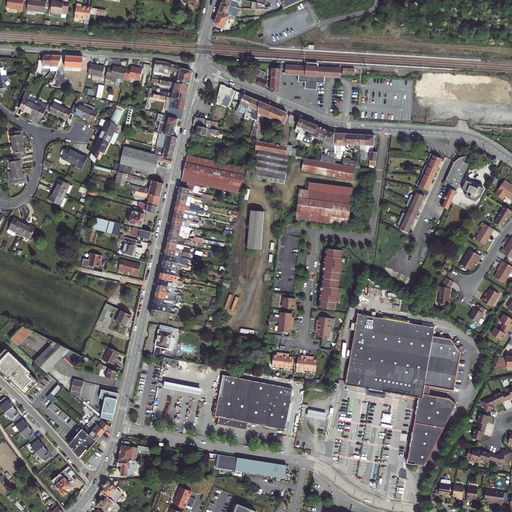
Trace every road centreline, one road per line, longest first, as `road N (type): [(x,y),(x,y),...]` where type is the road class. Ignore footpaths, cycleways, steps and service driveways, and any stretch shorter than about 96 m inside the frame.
road 1 (secondary): [(187,121),(118,426)]
road 2 (residential): [(200,68),(167,58),(0,47)]
road 3 (tertiary): [(208,71),(331,123),(385,129)]
road 4 (residential): [(118,426),(302,462)]
road 5 (residential): [(385,129),(372,234),(317,232)]
road 6 (residential): [(98,480),(0,380)]
road 7 (residential): [(302,462),(364,497),(426,511)]
road 8 (tertiary): [(385,129),(466,134),(511,160)]
